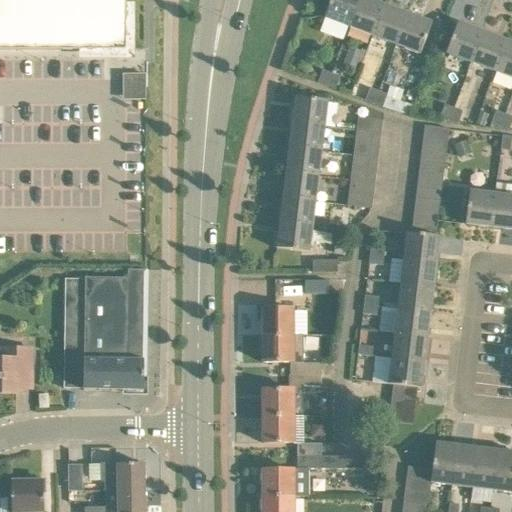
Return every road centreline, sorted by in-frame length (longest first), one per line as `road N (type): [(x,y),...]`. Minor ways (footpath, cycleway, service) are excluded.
road 1 (tertiary): [(196,425),(201,145),(225,0)]
road 2 (residential): [(511,410),(472,406),(461,392),(474,268),(485,259),(511,263)]
road 3 (residential): [(0,438),(46,428),(196,425)]
